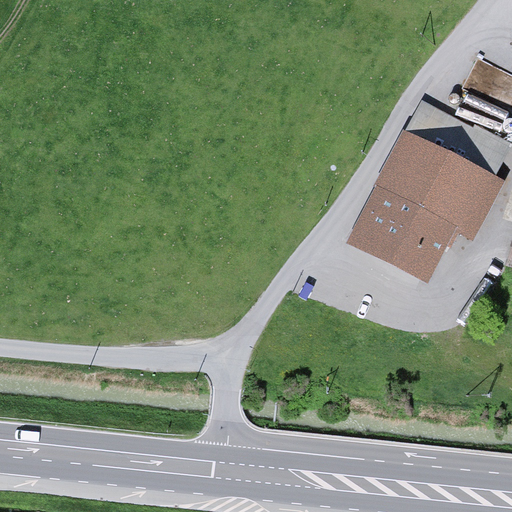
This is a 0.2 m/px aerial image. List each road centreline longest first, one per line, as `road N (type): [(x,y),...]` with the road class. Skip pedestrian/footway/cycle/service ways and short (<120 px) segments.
road 1 (unclassified): [(496,0),(350,185),(224,365)]
road 2 (primary): [(511,510),(223,483)]
road 3 (unclassified): [(224,365),(0,350)]
road 4 (primary): [(223,483),(0,459)]
